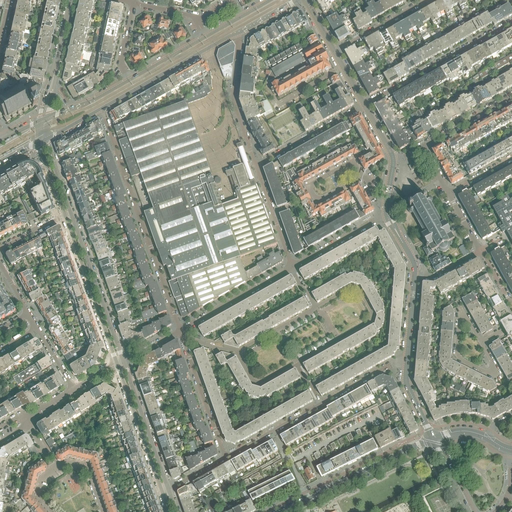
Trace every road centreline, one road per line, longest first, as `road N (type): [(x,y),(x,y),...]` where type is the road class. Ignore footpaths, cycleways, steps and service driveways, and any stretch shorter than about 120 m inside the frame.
road 1 (residential): [(101,108),(179,331)]
road 2 (residential): [(364,105),(511,22)]
road 3 (residential): [(297,364),(372,320),(354,287),(317,308)]
road 4 (residential): [(285,511),(433,439)]
road 5 (residential): [(123,362),(70,213)]
road 6 (residential): [(64,216),(116,364)]
road 7 (tertiary): [(101,108),(235,33)]
road 8 (residential): [(256,165),(232,96),(235,33)]
road 9 (residential): [(116,364),(162,492)]
road 10 (residential): [(168,489),(123,362)]
road 11 (residential): [(179,331),(225,457)]
road 12 (residential): [(179,331),(292,264)]
road 13 (residential): [(364,105),(256,165)]
road 14 (residential): [(360,177),(318,200),(311,194),(310,184),(351,162),(357,168)]
